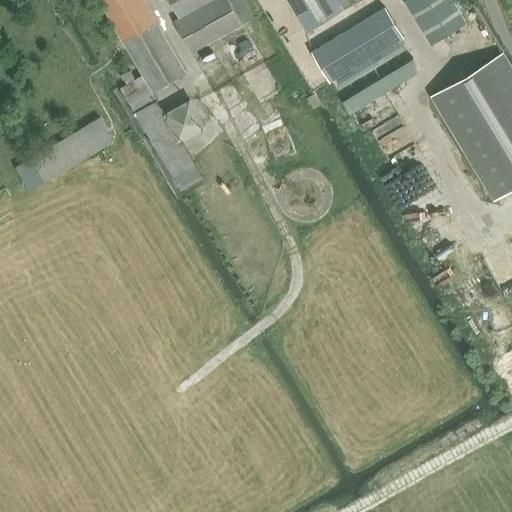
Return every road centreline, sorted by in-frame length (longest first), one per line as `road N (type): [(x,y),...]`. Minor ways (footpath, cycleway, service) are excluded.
road 1 (track): [(207,91),(291,242),(296,278),(282,308),(199,374)]
road 2 (track): [(350,511),(511,421)]
